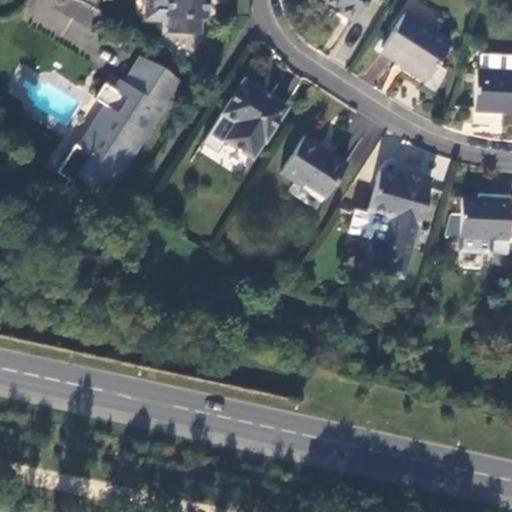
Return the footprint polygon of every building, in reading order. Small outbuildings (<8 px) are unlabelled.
[(145,0),(145,16),(149,20),(167,21),(167,17),(201,18),(207,19),(208,0),(145,0)] [(365,0),(318,0),(352,21),(365,0)] [(449,44),(402,14),(381,49),(405,65),(404,67),(426,81),(436,64),(449,44)] [(167,17),(167,21),(167,33),(200,35),(201,18),(167,17)] [(479,54),(478,70),(511,71),(511,55),(479,54)] [(67,191),(97,210),(165,107),(167,109),(184,83),(140,55),(123,81),(119,78),(112,87),(105,83),(95,98),(103,103),(77,145),(75,144),(58,170),(69,177),(64,184),(69,187),(67,191)] [(445,69),(436,64),(426,81),(424,84),(434,91),(442,79),(445,69)] [(478,70),(476,70),(475,109),(511,110),(511,70),(511,71),(478,70)] [(286,107),(243,81),(221,115),(235,124),(224,141),(252,159),(286,107)] [(500,125),(501,114),(474,111),(473,123),(500,125)] [(345,164),(303,137),(280,174),(295,184),(297,181),(324,199),(345,164)] [(396,177),(378,172),(367,210),(392,217),(385,244),(371,240),(364,265),(377,269),(376,270),(400,277),(415,223),(418,224),(428,186),(426,185),(428,179),(398,171),(396,177)] [(476,200),(460,199),(458,253),(491,255),(491,239),(508,240),(510,201),(509,201),(509,196),(493,196),(493,201),(476,200)] [(366,214),(353,211),(352,216),(347,233),(371,240),(385,244),(392,217),(367,210),(366,214)] [(491,255),(507,255),(508,240),(491,239),(491,255)]
